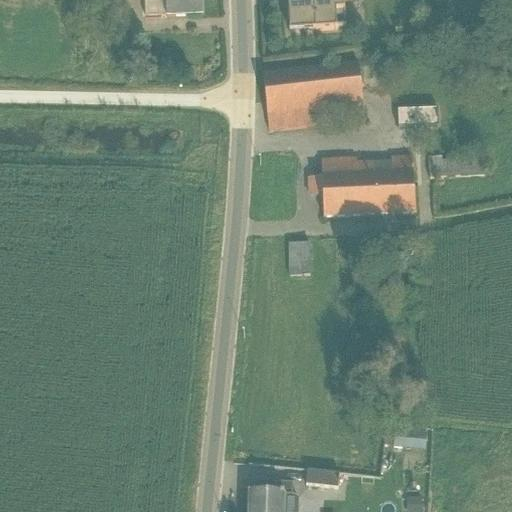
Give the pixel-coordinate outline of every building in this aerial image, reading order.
[(147,0),(148,10),(172,9),(172,26),(209,25),(207,0),(147,0)] [(294,0),(297,35),(355,31),(353,0),(294,0)] [(263,84),(269,140),(364,129),(361,96),(381,94),(378,72),(263,84)] [(388,140),(434,138),(433,110),(387,112),(388,140)] [(329,228),(421,221),(416,165),(324,172),(329,228)] [(291,250),(289,283),(307,284),(309,250),(291,250)] [(294,475),(293,498),(325,500),(327,477),(294,475)] [(253,501),(252,511),(290,511),(291,502),(253,501)] [(393,511),(411,511),(411,503),(394,504),(393,511)]
